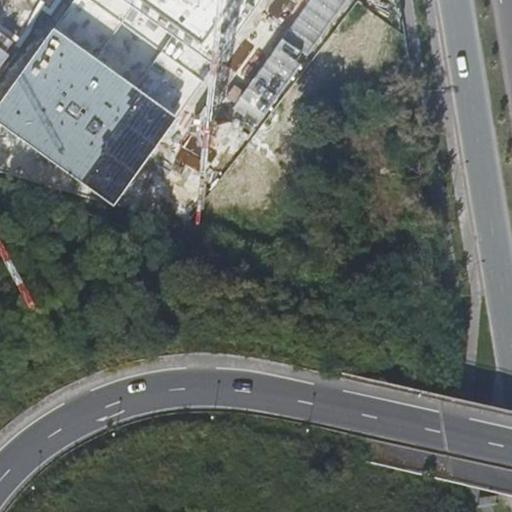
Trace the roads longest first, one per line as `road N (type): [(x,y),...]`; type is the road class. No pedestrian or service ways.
road 1 (motorway): [(511,459),(279,401),(186,387),(96,407),(36,437),(0,475)]
road 2 (primary): [(454,0),(511,367)]
